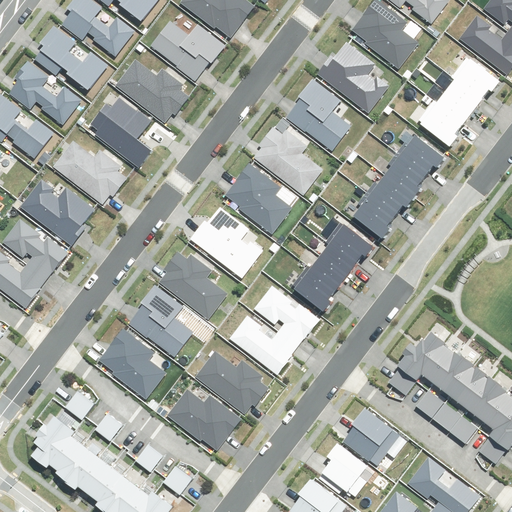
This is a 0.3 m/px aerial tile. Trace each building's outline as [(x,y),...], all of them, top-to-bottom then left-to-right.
[(74,14),(66,24),(86,39),(91,32),(119,53),(137,30),(120,16),(112,26),(100,17),(108,8),(97,0),(78,0),(70,11),(74,14)] [(106,0),(110,3),(112,0),(121,0),(143,17),(156,0),(106,0)] [(185,0),(184,2),(228,38),(254,6),(246,0),(185,0)] [(406,21),(378,0),(370,0),(350,26),(362,35),(359,39),(394,67),(417,37),(402,26),(406,21)] [(390,0),(396,4),(398,0),(426,22),(443,0),(390,0)] [(474,6),(456,30),(506,69),(511,61),(511,0),(481,0),(480,1),(502,17),(506,11),(511,15),(500,29),(489,20),(491,18),(474,6)] [(173,17),(151,43),(198,81),(227,46),(199,23),(192,32),(173,17)] [(45,48),(37,58),(56,73),(62,66),(89,88),(108,64),(90,50),(83,60),(71,51),(78,42),(56,25),(41,45),(45,48)] [(331,55),(318,70),(369,111),(390,86),(373,73),(370,78),(364,73),(376,62),(375,61),(349,40),(334,58),(331,55)] [(503,81),(470,56),(456,74),(459,77),(485,98),(493,87),(496,89),(503,81)] [(20,83),(12,93),(31,108),(37,101),(65,123),(83,99),(66,86),(58,96),(46,87),(53,77),(31,60),(16,80),(20,83)] [(134,60),(115,87),(164,120),(170,111),(176,115),(189,96),(181,91),(184,85),(161,69),(157,76),(134,60)] [(298,103),(289,116),(332,149),(353,123),(335,110),(344,99),(313,76),(309,81),(294,100),(298,103)] [(485,98),(459,77),(449,90),(475,111),(485,98)] [(475,111),(449,90),(440,102),(466,122),(475,111)] [(0,138),(2,141),(8,134),(35,155),(54,132),(36,118),(29,128),(17,119),(24,110),(2,92),(0,95),(0,138)] [(466,122),(436,99),(420,120),(453,146),(461,136),(458,133),(466,122)] [(100,129),(95,136),(140,167),(150,153),(138,144),(153,122),(121,100),(112,114),(105,108),(94,124),(100,129)] [(263,149),(256,158),(305,194),(325,167),(307,154),(314,144),(287,124),(282,130),(273,123),(257,144),(263,149)] [(447,155),(418,134),(403,154),(428,173),(436,163),(439,165),(447,155)] [(74,137),(52,166),(103,205),(124,178),(116,172),(124,163),(101,145),(95,153),(74,137)] [(428,173),(403,154),(388,174),(416,195),(423,186),(420,184),(428,173)] [(249,161),(227,191),(244,203),(242,207),(276,231),(293,206),(276,194),(283,185),(249,161)] [(416,195),(388,174),(372,193),(398,213),(405,203),(408,205),(416,195)] [(41,180),(21,209),(72,245),(95,212),(64,190),(59,197),(52,193),(54,190),(41,180)] [(398,213),(372,193),(357,213),(386,235),(393,226),(390,224),(398,213)] [(201,217),(186,237),(241,278),(262,250),(242,234),(246,228),(217,206),(206,220),(201,217)] [(25,266),(45,281),(67,253),(48,239),(44,244),(36,238),(39,235),(19,220),(2,243),(24,259),(27,255),(31,257),(25,266)] [(376,245),(344,220),(329,239),(332,242),(359,262),(367,252),(369,254),(376,245)] [(359,262),(332,242),(322,255),(348,275),(359,262)] [(0,287),(26,307),(45,281),(25,266),(21,272),(8,263),(11,259),(0,251),(0,287)] [(169,274),(163,282),(209,318),(226,295),(207,281),(212,275),(189,257),(186,260),(177,252),(164,269),(169,274)] [(348,275),(322,255),(313,266),(339,287),(348,275)] [(310,263),(306,268),(293,284),(327,310),(334,300),(331,297),(339,287),(313,266),(310,263)] [(139,306),(127,322),(173,358),(193,332),(173,316),(181,305),(152,282),(135,303),(139,306)] [(273,284),(256,307),(276,321),(280,317),(286,321),(282,326),(303,340),(320,317),(300,303),(297,307),(291,303),(294,299),(273,284)] [(282,326),(274,338),(260,328),(264,323),(250,313),(232,337),(259,357),(262,360),(280,372),(303,340),(282,326)] [(124,325),(101,355),(116,367),(113,371),(148,398),(170,370),(154,358),(159,352),(124,325)] [(420,378),(424,373),(445,344),(448,341),(434,331),(428,338),(426,336),(419,345),(414,341),(406,352),(408,354),(400,364),(420,378)] [(424,373),(438,384),(460,355),(445,344),(424,373)] [(237,364),(217,348),(198,373),(246,409),(253,400),(256,402),(270,383),(261,376),(263,373),(242,357),(237,364)] [(438,384),(453,394),(475,366),(460,355),(438,384)] [(389,379),(406,393),(417,380),(399,366),(389,379)] [(453,394),(468,405),(489,377),(475,366),(453,394)] [(468,405),(482,416),(504,387),(489,377),(468,405)] [(190,387),(170,413),(203,439),(205,435),(219,446),(241,418),(212,395),(210,400),(207,400),(190,387)] [(482,416),(497,427),(511,407),(511,393),(504,387),(482,416)] [(81,390),(69,405),(85,418),(97,402),(81,390)] [(419,404),(435,416),(445,403),(429,390),(419,404)] [(435,416),(451,429),(462,415),(445,403),(435,416)] [(346,440),(379,464),(403,433),(367,407),(356,422),(358,424),(346,440)] [(511,407),(497,427),(492,433),(508,445),(511,447),(511,446),(511,407)] [(60,416),(58,414),(51,424),(48,422),(39,434),(41,436),(38,440),(43,444),(36,453),(51,465),(53,461),(74,434),(78,429),(72,425),(77,418),(65,409),(60,416)] [(109,412),(98,427),(113,439),(124,424),(109,412)] [(451,429),(468,441),(478,428),(462,415),(451,429)] [(85,442),(74,434),(53,461),(64,469),(85,442)] [(492,436),(481,450),(497,462),(507,448),(492,436)] [(102,455),(85,442),(64,469),(63,472),(80,485),(82,482),(102,455)] [(321,477),(341,491),(345,485),(358,494),(369,479),(363,474),(370,464),(340,442),(331,454),(335,458),(321,477)] [(151,444),(140,458),(153,469),(165,454),(151,444)] [(430,453),(408,481),(430,497),(434,493),(441,499),(437,504),(447,511),(468,511),(483,493),(458,474),(451,484),(443,478),(450,468),(430,453)] [(114,464),(102,455),(82,482),(93,491),(114,464)] [(126,473),(114,464),(93,491),(105,500),(126,473)] [(178,465),(166,480),(182,493),(194,477),(178,465)] [(122,511),(143,486),(126,473),(105,500),(102,504),(112,511),(122,511)] [(294,511),(342,511),(349,504),(313,476),(302,491),(305,493),(292,510),(294,511)] [(139,511),(153,494),(143,486),(122,511),(139,511)] [(395,489),(377,511),(447,511),(437,504),(431,511),(411,511),(417,506),(395,489)] [(156,490),(153,494),(139,511),(170,511),(176,505),(156,490)]
